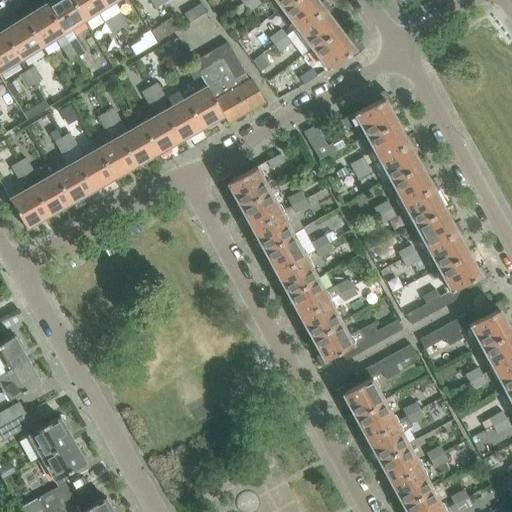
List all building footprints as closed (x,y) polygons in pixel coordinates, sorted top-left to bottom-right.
[(70,0),(52,0),(44,5),(62,34),(84,21),(70,0)] [(100,0),(70,0),(84,21),(105,7),(100,0)] [(160,0),(150,0),(155,8),(163,4),(160,0)] [(250,0),(244,5),(250,12),(262,3),(263,4),(268,0),(274,0),(281,8),(292,0),(250,0)] [(292,0),(281,8),(296,28),(327,5),(323,0),(320,3),(317,0),(292,0)] [(201,3),(192,9),(198,18),(206,12),(201,3)] [(44,5),(23,18),(41,47),(62,34),(44,5)] [(327,13),(331,10),(327,5),(296,28),(311,48),(338,28),(327,13)] [(119,13),(112,17),(120,30),(127,26),(119,13)] [(112,17),(105,22),(113,35),(120,30),(112,17)] [(23,18),(1,32),(20,61),(41,47),(23,18)] [(161,25),(152,31),(159,42),(168,36),(161,25)] [(311,48),(327,69),(350,52),(353,57),(361,50),(353,40),(350,43),(338,28),(311,48)] [(281,29),(269,38),(274,45),(287,36),(281,29)] [(141,40),(130,47),(136,56),(157,43),(150,31),(143,35),(144,37),(141,39),(141,40)] [(1,32),(0,32),(0,73),(20,61),(1,32)] [(292,42),(287,36),(274,45),(279,52),(292,42)] [(76,40),(69,44),(77,57),(85,53),(76,40)] [(228,43),(186,67),(194,80),(201,76),(207,86),(224,116),(228,123),(265,102),(252,79),(249,81),(228,43)] [(69,44),(62,49),(70,62),(77,57),(69,44)] [(34,66),(26,71),(35,84),(42,79),(34,66)] [(311,68),(299,77),(304,84),(317,76),(311,68)] [(26,71),(19,75),(27,88),(35,84),(26,71)] [(157,83),(149,88),(157,101),(164,97),(157,83)] [(207,86),(184,99),(201,129),(224,116),(207,86)] [(149,88),(142,92),(149,105),(157,101),(149,88)] [(358,122),(366,137),(395,121),(386,105),(390,102),(384,91),(376,95),(379,100),(354,114),(343,120),(329,127),(334,135),(347,128),(358,122)] [(184,99),(162,112),(179,142),(201,129),(184,99)] [(70,105),(60,111),(66,121),(77,115),(70,105)] [(113,108),(106,112),(113,126),(121,122),(113,108)] [(106,112),(98,117),(106,130),(113,126),(106,112)] [(162,112),(141,124),(158,154),(179,142),(162,112)] [(395,121),(366,137),(378,159),(411,141),(408,135),(404,137),(395,121)] [(141,124),(119,136),(136,167),(158,154),(141,124)] [(69,133),(62,137),(69,151),(77,146),(69,133)] [(321,135),(308,142),(318,159),(336,150),(332,143),(327,146),(321,135)] [(119,136),(97,149),(114,179),(136,167),(119,136)] [(62,137),(54,142),(62,155),(69,151),(62,137)] [(414,146),(411,141),(378,159),(390,181),(419,165),(410,148),(414,146)] [(97,149),(75,161),(92,191),(114,179),(97,149)] [(280,154),(267,161),(271,169),(272,169),(285,162),(280,154)] [(350,164),(354,172),(367,165),(363,157),(350,164)] [(25,158),(18,162),(26,176),(33,171),(25,158)] [(75,161),(53,174),(70,204),(92,191),(75,161)] [(18,162),(11,167),(18,180),(26,176),(18,162)] [(367,165),(354,172),(358,179),(371,172),(367,165)] [(390,181),(402,203),(435,184),(432,179),(428,181),(419,165),(390,181)] [(239,206),(269,190),(256,167),(231,181),(229,176),(220,181),(226,192),(230,190),(239,206)] [(345,168),(338,171),(341,177),(348,173),(345,168)] [(53,174),(31,186),(48,216),(70,204),(53,174)] [(438,189),(435,184),(402,203),(414,224),(443,208),(434,192),(438,189)] [(31,186),(9,199),(26,229),(48,216),(31,186)] [(248,223),(244,225),(247,230),(281,212),(269,190),(239,206),(248,223)] [(305,199),(301,191),(287,199),(291,206),(305,199)] [(309,206),(305,199),(291,206),(295,214),(309,206)] [(387,201),(374,208),(378,216),(391,208),(387,201)] [(395,216),(391,208),(378,216),(382,223),(395,216)] [(426,247),(460,228),(457,223),(452,225),(443,208),(414,224),(422,239),(398,252),(402,260),(415,252),(426,247)] [(281,212),(247,230),(250,236),(254,233),(263,250),(293,234),(281,212)] [(458,235),(462,233),(460,228),(426,247),(438,268),(467,252),(458,235)] [(263,250),(272,267),(268,269),(271,274),(305,256),(293,234),(263,250)] [(325,235),(311,243),(315,250),(329,243),(325,235)] [(333,250),(329,243),(315,250),(319,258),(333,250)] [(406,267),(419,260),(415,252),(402,260),(406,267)] [(435,289),(422,297),(426,304),(427,304),(434,300),(441,296),(448,292),(455,288),(463,284),(475,277),(478,283),(487,278),(481,266),(476,269),(467,252),(438,268),(446,283),(435,289)] [(278,277),(287,294),(317,278),(305,256),(271,274),(274,280),(278,277)] [(317,278),(287,294),(296,310),(292,313),(295,318),(329,300),(317,278)] [(349,279),(335,286),(339,294),(353,286),(349,279)] [(468,294),(463,284),(455,288),(460,298),(468,294)] [(353,286),(339,294),(343,302),(357,294),(353,286)] [(460,298),(455,288),(448,292),(453,301),(460,298)] [(453,301),(448,292),(441,296),(446,305),(453,301)] [(446,305),(441,296),(434,300),(439,309),(446,305)] [(329,300),(295,318),(298,323),(302,321),(311,338),(340,321),(329,300)] [(439,309),(434,300),(427,304),(432,313),(439,309)] [(510,331),(501,314),(506,312),(499,301),(491,306),(493,311),(481,318),(474,322),(469,324),(481,347),(510,331)] [(432,313),(427,304),(426,304),(420,307),(425,317),(432,313)] [(425,317),(420,307),(413,311),(418,321),(425,317)] [(481,318),(476,308),(469,312),(474,322),(481,318)] [(418,321),(413,311),(406,315),(406,316),(411,324),(418,321)] [(474,322),(469,312),(462,316),(467,326),(469,324),(474,322)] [(467,326),(462,316),(454,320),(460,329),(467,326)] [(402,329),(397,320),(390,324),(395,333),(402,329)] [(460,329),(454,320),(447,324),(453,333),(458,330),(460,329)] [(311,338),(320,354),(316,356),(322,368),(331,363),(328,358),(341,351),(348,347),(355,343),(362,340),(369,336),(376,332),(377,331),(373,323),(349,336),(340,321),(311,338)] [(395,333),(390,324),(383,328),(388,337),(395,333)] [(453,333),(447,324),(440,328),(446,337),(453,333)] [(388,337),(383,328),(377,331),(376,332),(381,341),(388,337)] [(446,337),(440,328),(433,332),(439,341),(444,338),(446,337)] [(462,338),(458,330),(453,333),(446,337),(444,338),(449,345),(462,338)] [(511,334),(510,331),(481,347),(493,369),(511,358),(511,334)] [(381,341),(376,332),(369,336),(374,345),(381,341)] [(439,341),(433,332),(426,335),(431,345),(439,341)] [(431,345),(426,335),(419,339),(424,348),(424,349),(431,345)] [(0,374),(27,359),(14,336),(0,343),(0,374)] [(374,345),(369,336),(362,340),(367,349),(374,345)] [(367,349),(362,340),(355,343),(360,353),(367,349)] [(360,353),(355,343),(348,347),(353,356),(360,353)] [(415,353),(410,344),(403,348),(408,358),(415,354),(415,353)] [(353,356),(348,347),(341,351),(346,360),(353,356)] [(408,358),(403,348),(396,352),(401,361),(408,358)] [(401,361),(396,352),(389,356),(394,365),(395,365),(401,361)] [(394,365),(389,356),(382,360),(387,369),(394,365)] [(511,358),(493,369),(505,391),(511,387),(511,358)] [(27,359),(0,374),(0,384),(9,400),(40,382),(27,359)] [(387,369),(382,360),(375,364),(380,373),(382,372),(387,369)] [(380,373),(375,364),(368,367),(373,377),(380,373)] [(399,372),(395,365),(394,365),(387,369),(382,372),(386,379),(399,372)] [(373,377),(368,367),(361,371),(366,381),(371,378),(373,377)] [(465,375),(469,382),(482,375),(478,367),(465,375)] [(366,381),(361,371),(354,375),(359,385),(366,381)] [(482,375),(469,382),(473,390),(486,382),(482,375)] [(343,386),(335,391),(341,403),(345,400),(354,417),(384,401),(371,378),(366,381),(359,385),(346,391),(343,386)] [(354,417),(363,433),(359,436),(362,441),(396,422),(384,401),(354,417)] [(19,402),(0,412),(0,427),(25,413),(19,402)] [(402,409),(406,417),(420,409),(416,402),(402,409)] [(420,409),(406,417),(410,424),(424,417),(420,409)] [(489,419),(493,426),(506,419),(502,411),(489,419)] [(25,413),(0,427),(0,433),(4,440),(31,424),(25,413)] [(59,417),(28,434),(41,457),(72,440),(59,417)] [(506,419),(493,426),(497,434),(510,426),(506,419)] [(369,444),(378,461),(408,444),(396,422),(362,441),(365,446),(369,444)] [(72,440),(41,457),(54,480),(85,463),(72,440)] [(378,461),(387,477),(383,479),(386,485),(419,466),(408,444),(378,461)] [(426,453),(430,460),(444,453),(440,446),(426,453)] [(444,453),(430,460),(434,468),(448,460),(444,453)] [(393,488),(402,504),(431,488),(419,466),(386,485),(389,490),(393,488)] [(65,483),(37,498),(43,510),(71,494),(65,483)] [(431,488),(402,504),(405,511),(439,511),(443,510),(431,488)] [(463,489),(450,497),(454,504),(467,497),(463,489)] [(71,494),(43,510),(44,511),(64,511),(77,505),(71,494)] [(467,497),(454,504),(458,511),(472,504),(467,497)] [(113,511),(105,498),(79,511),(113,511)]
